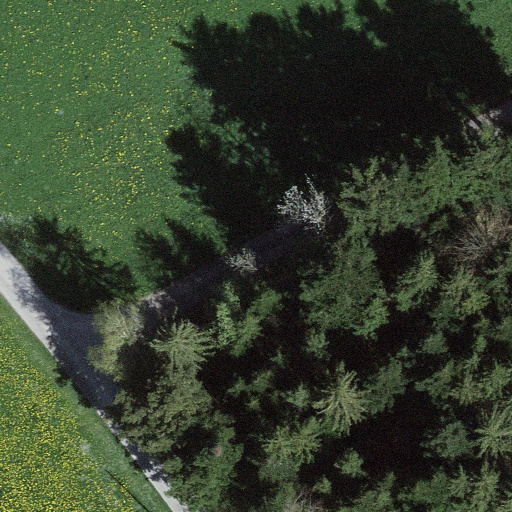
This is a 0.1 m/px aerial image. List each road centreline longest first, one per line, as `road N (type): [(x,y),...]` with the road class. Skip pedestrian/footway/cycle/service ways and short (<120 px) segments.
road 1 (track): [(511,119),(173,304),(112,327),(40,323)]
road 2 (unclassified): [(186,511),(0,273)]
